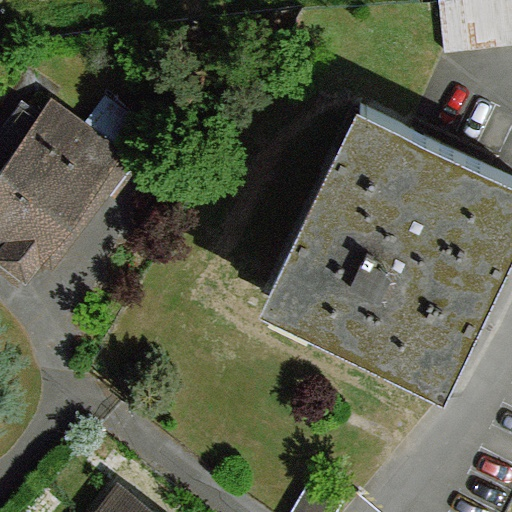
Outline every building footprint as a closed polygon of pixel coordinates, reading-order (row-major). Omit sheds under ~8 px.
[(511,0),(438,0),(445,54),(511,46),(511,0)] [(511,158),(415,111),(362,86),(264,289),(450,379),(511,250),(511,158)] [(128,159),(55,102),(0,172),(0,255),(23,273),(41,249),(52,257),(128,159)] [(311,481),(291,511),(336,511),(343,500),(311,481)] [(157,511),(119,484),(98,511),(157,511)]
